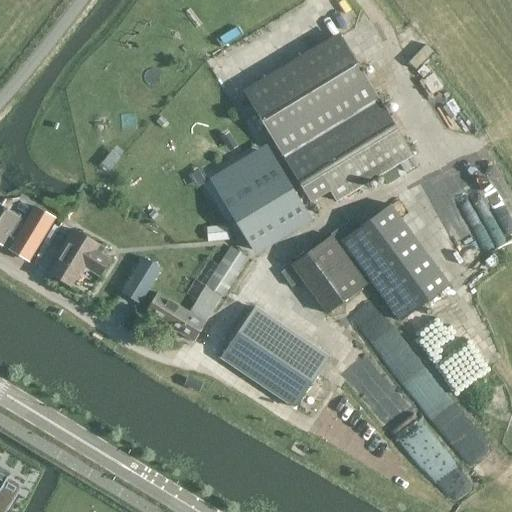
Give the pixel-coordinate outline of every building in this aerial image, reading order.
[(341,38),(246,95),(311,202),(329,191),(335,202),(412,155),(341,38)] [(223,200),(228,197),(249,231),(244,234),(254,251),(309,218),(270,154),(242,171),(240,166),(212,183),(223,200)] [(469,237),(501,215),(466,163),(434,185),(469,237)] [(401,321),(449,286),(389,205),(341,241),(401,321)] [(0,206),(0,244),(2,246),(7,236),(15,240),(9,250),(28,262),(54,220),(34,208),(25,223),(18,219),(18,218),(0,206)] [(99,276),(109,259),(100,253),(103,248),(72,229),(63,243),(66,245),(49,273),(70,286),(79,272),(80,273),(87,271),(88,270),(99,276)] [(226,233),(207,234),(208,243),(227,243),(226,233)] [(366,285),(330,236),(291,265),(327,314),(366,285)] [(146,311),(176,329),(194,340),(221,297),(222,298),(247,258),(230,248),(189,313),(158,293),(146,311)] [(146,264),(126,295),(139,303),(159,272),(146,264)] [(328,358),(255,308),(221,358),(294,408),(328,358)] [(0,480),(4,483),(0,489),(0,511),(6,511),(22,486),(0,472),(0,480)]
